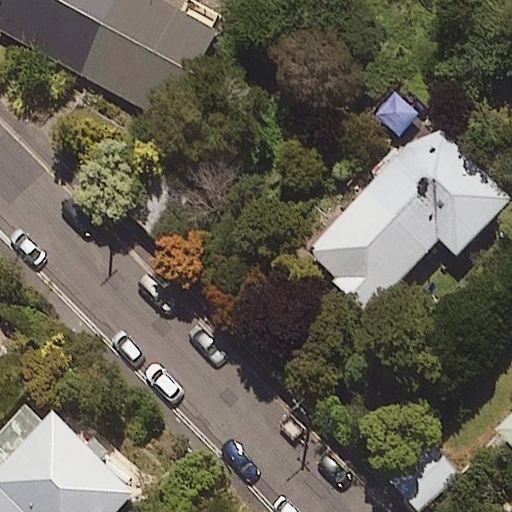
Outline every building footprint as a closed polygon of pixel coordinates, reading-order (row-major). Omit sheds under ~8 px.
[(218,49),(115,0),(12,0),(0,25),(0,58),(173,141),(218,49)] [(511,209),(511,202),(497,189),(426,122),(302,255),(373,322),(445,245),(463,262),(511,209)] [(195,192),(171,174),(135,222),(159,240),(195,192)] [(104,457),(49,404),(0,454),(0,511),(123,511),(141,494),(104,457)] [(511,417),(501,430),(511,440),(511,417)] [(434,511),(456,490),(427,463),(387,505),(395,511),(434,511)]
